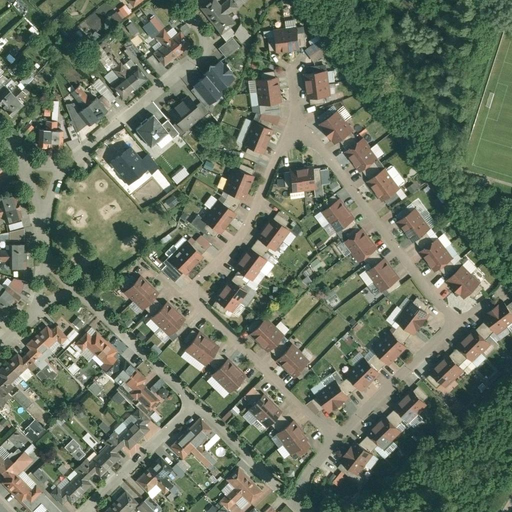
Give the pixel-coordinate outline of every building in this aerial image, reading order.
[(227,0),(221,6),(216,0),(210,0),(201,7),(211,20),(234,2),(231,0),(227,0)] [(234,2),(211,20),(221,33),(234,23),(227,14),(237,6),(234,2)] [(123,3),(111,16),(117,22),(130,9),(123,3)] [(169,21),(163,13),(158,17),(164,25),(169,21)] [(164,29),(154,16),(150,20),(160,32),(164,29)] [(132,33),(137,30),(131,22),(126,25),(132,33)] [(234,33),(241,42),(250,34),(240,22),(234,33)] [(298,27),(285,28),(288,50),(295,49),(295,47),(300,46),(298,32),(298,27)] [(285,28),(273,30),(274,35),(276,50),(281,49),(281,51),(288,50),(285,28)] [(190,44),(181,32),(172,39),(164,29),(160,32),(177,55),(190,44)] [(177,55),(160,32),(156,35),(164,45),(155,52),(165,64),(177,55)] [(305,32),(298,32),(300,46),(307,46),(305,32)] [(274,35),(267,36),(269,50),(276,50),(274,35)] [(232,37),(220,47),(227,56),(240,45),(232,37)] [(321,39),(306,48),(310,55),(325,45),(321,39)] [(107,53),(97,42),(90,48),(99,59),(103,57),(107,53)] [(325,45),(310,55),(315,61),(329,52),(325,45)] [(120,61),(111,50),(107,53),(115,64),(120,61)] [(115,64),(107,53),(103,57),(111,67),(115,64)] [(138,66),(129,72),(120,61),(115,64),(135,88),(148,78),(138,66)] [(220,62),(215,65),(210,65),(210,70),(205,74),(221,93),(219,89),(233,78),(229,73),(231,72),(225,64),(223,66),(220,62)] [(135,88),(115,64),(111,67),(121,79),(112,86),(122,99),(135,88)] [(321,65),(307,66),(308,73),(322,71),(321,65)] [(274,70),(260,72),(261,79),(275,77),(274,70)] [(322,71),(308,73),(308,78),(306,78),(307,85),(329,83),(327,70),(322,71)] [(33,77),(29,73),(17,85),(18,86),(18,85),(22,89),(33,77)] [(206,76),(195,85),(209,102),(221,93),(205,74),(206,76)] [(33,77),(22,89),(26,93),(37,81),(33,77)] [(261,79),(255,79),(257,92),(279,89),(278,82),(276,82),(275,77),(261,79)] [(329,83),(307,85),(308,93),(310,92),(311,97),(325,96),(331,95),(329,83)] [(13,93),(7,87),(0,94),(0,102),(1,104),(2,104),(4,107),(22,89),(18,85),(18,86),(13,90),(14,91),(13,93)] [(107,110),(97,97),(90,102),(89,101),(90,100),(79,85),(75,89),(98,117),(101,115),(107,110)] [(22,89),(4,107),(7,109),(6,109),(12,115),(23,104),(18,98),(19,97),(20,98),(26,93),(22,89)] [(98,117),(75,89),(71,92),(84,108),(79,112),(88,123),(89,124),(95,119),(95,120),(98,117)] [(279,89),(257,92),(258,104),(264,103),(278,101),(278,96),(280,96),(279,89)] [(112,106),(103,95),(99,99),(107,109),(112,106)] [(189,96),(184,99),(173,107),(174,108),(170,112),(177,121),(184,129),(203,114),(196,105),(189,96)] [(325,96),(311,97),(312,104),(326,102),(325,96)] [(209,112),(201,101),(196,105),(203,114),(205,116),(209,112)] [(278,101),(264,103),(265,110),(279,108),(278,101)] [(77,113),(73,103),(68,105),(67,103),(66,104),(77,132),(88,123),(79,112),(77,113)] [(330,108),(319,117),(323,122),(334,113),(330,108)] [(334,113),(323,122),(326,126),(324,127),(328,133),(346,120),(339,110),(334,113)] [(59,112),(51,112),(50,115),(53,115),(53,120),(58,121),(59,112)] [(153,114),(136,129),(151,146),(168,132),(162,124),(153,114)] [(273,122),(260,117),(257,123),(270,128),(273,122)] [(49,130),(41,129),(40,144),(50,145),(52,120),(50,120),(50,118),(48,118),(47,127),(49,127),(49,130)] [(172,125),(168,119),(162,124),(168,132),(173,138),(179,133),(172,125)] [(64,131),(56,130),(56,128),(58,128),(58,121),(53,120),(52,120),(50,145),(63,147),(64,131)] [(346,120),(328,133),(333,139),(334,138),(337,142),(340,140),(352,131),(353,130),(346,120)] [(184,129),(177,121),(172,125),(179,133),(181,135),(186,132),(184,129)] [(257,123),(252,121),(247,132),(268,141),(271,134),(269,133),(270,128),(257,123)] [(74,124),(67,127),(72,140),(78,137),(74,124)] [(352,131),(340,140),(344,145),(355,136),(352,131)] [(268,141),(247,132),(243,144),(248,146),(261,151),(263,147),(265,148),(268,141)] [(355,136),(344,145),(348,150),(359,141),(355,136)] [(359,141),(348,150),(351,154),(349,155),(353,161),(371,147),(364,138),(359,141)] [(261,151),(248,146),(245,152),(258,157),(261,151)] [(130,147),(112,162),(122,174),(122,177),(125,181),(128,181),(129,182),(133,178),(136,179),(139,178),(142,175),(144,173),(144,170),(146,168),(147,167),(141,160),(130,147)] [(371,147),(353,161),(358,167),(360,165),(363,169),(374,161),(379,157),(371,147)] [(159,166),(149,154),(141,160),(147,167),(146,168),(151,173),(159,166)] [(374,161),(363,169),(366,174),(378,166),(374,161)] [(254,168),(241,163),(238,169),(251,175),(254,168)] [(399,173),(394,166),(392,165),(387,169),(394,177),(399,173)] [(315,168),(309,169),(309,166),(302,167),(305,189),(315,188),(317,188),(316,182),(315,168)] [(378,166),(366,174),(370,179),(382,171),(378,166)] [(238,169),(233,167),(228,178),(249,187),(252,180),(249,179),(251,175),(238,169)] [(302,167),(295,168),(295,171),(290,171),(292,185),(293,191),(305,189),(302,167)] [(321,167),(315,168),(316,182),(323,181),(321,167)] [(382,171),(370,179),(373,183),(371,185),(376,191),(394,177),(387,169),(386,167),(382,171)] [(290,171),(283,172),(285,186),(292,185),(290,171)] [(405,180),(399,173),(394,177),(400,186),(405,182),(405,180)] [(271,184),(281,186),(283,176),(274,174),(271,184)] [(394,177),(376,191),(380,196),(382,195),(385,199),(396,190),(401,187),(400,186),(394,177)] [(249,187),(228,178),(223,190),(229,192),(242,197),(244,193),(246,194),(249,187)] [(323,181),(316,182),(317,188),(315,188),(316,197),(325,195),(323,181)] [(396,190),(385,199),(389,204),(400,196),(396,190)] [(242,197),(229,192),(226,198),(239,205),(242,197)] [(15,194),(0,198),(0,199),(2,206),(0,206),(0,210),(19,205),(18,202),(17,202),(15,194)] [(164,201),(168,207),(177,201),(173,194),(164,201)] [(335,194),(323,203),(327,208),(339,199),(335,194)] [(239,205),(226,198),(223,203),(234,211),(239,205)] [(223,203),(218,199),(210,209),(228,223),(233,217),(231,215),(234,211),(223,203)] [(327,208),(323,211),(330,221),(348,208),(344,202),(342,204),(339,199),(327,208)] [(19,205),(0,210),(0,215),(2,215),(2,214),(4,213),(6,221),(21,216),(19,209),(20,209),(19,205)] [(408,206),(396,214),(400,220),(412,211),(408,206)] [(348,208),(330,221),(337,231),(342,228),(353,219),(350,215),(352,214),(348,208)] [(412,211),(400,220),(404,224),(402,225),(406,231),(424,217),(416,208),(412,211)] [(228,223),(210,209),(203,219),(204,219),(207,222),(219,231),(222,227),(224,228),(228,223)] [(289,221),(277,213),(273,218),(285,226),(289,221)] [(424,217),(406,231),(410,237),(412,235),(415,239),(427,231),(431,227),(424,217)] [(285,226),(273,218),(270,222),(268,220),(264,226),(282,240),(289,230),(285,226)] [(204,219),(202,222),(199,219),(194,225),(201,231),(204,228),(203,227),(207,222),(204,219)] [(353,219),(342,228),(346,233),(357,224),(353,219)] [(22,220),(9,224),(10,229),(23,226),(22,220)] [(219,231),(207,222),(203,227),(204,228),(215,236),(219,231)] [(357,224),(346,233),(350,238),(361,229),(357,224)] [(282,240),(264,226),(259,232),(261,234),(259,238),(270,246),(275,250),(282,240)] [(24,228),(9,231),(10,240),(25,240),(24,228)] [(350,238),(345,241),(352,251),(370,238),(366,232),(364,233),(361,229),(350,238)] [(427,231),(415,239),(419,244),(430,236),(427,231)] [(430,236),(419,244),(423,249),(434,241),(430,236)] [(434,241),(423,249),(426,253),(424,255),(428,261),(446,247),(439,237),(434,241)] [(270,246),(259,238),(255,243),(266,251),(270,246)] [(370,238),(352,251),(360,261),(364,258),(376,249),(373,245),(375,243),(370,238)] [(206,249),(196,239),(191,244),(201,254),(206,249)] [(191,244),(187,240),(178,249),(194,265),(199,259),(198,258),(201,254),(191,244)] [(26,251),(26,243),(10,244),(10,252),(8,252),(8,250),(0,250),(0,247),(0,255),(26,255),(26,251)] [(266,251),(255,243),(251,248),(262,256),(266,251)] [(446,247),(428,261),(433,266),(435,265),(438,269),(439,268),(451,259),(454,257),(446,247)] [(262,256),(251,248),(248,252),(246,250),(242,256),(260,270),(267,260),(262,256)] [(194,265),(178,249),(170,258),(174,262),(184,272),(187,268),(189,270),(194,265)] [(376,249),(364,258),(368,262),(380,254),(376,249)] [(380,254),(368,262),(372,267),(383,259),(380,254)] [(26,255),(0,255),(0,261),(7,261),(7,259),(10,258),(10,266),(26,266),(26,258),(26,255)] [(260,270),(242,256),(237,262),(239,263),(236,267),(250,278),(252,279),(260,270)] [(312,261),(316,269),(324,265),(320,257),(312,261)] [(372,267),(367,271),(375,281),(393,267),(388,262),(386,263),(383,259),(372,267)] [(451,259),(439,268),(445,273),(455,264),(451,259)] [(174,262),(169,267),(179,276),(184,272),(174,262)] [(455,264),(445,273),(449,278),(460,268),(455,264)] [(460,268),(449,278),(453,282),(451,283),(456,288),(472,273),(464,264),(460,268)] [(393,267),(375,281),(382,291),(387,287),(398,279),(395,275),(397,273),(393,267)] [(250,278),(239,270),(235,275),(247,283),(250,278)] [(472,273),(456,288),(461,294),(463,292),(467,296),(469,293),(479,283),(481,282),(472,273)] [(132,275),(122,285),(127,289),(136,279),(132,275)] [(247,283),(235,275),(231,280),(243,288),(247,283)] [(12,280),(8,277),(1,285),(5,288),(8,285),(9,283),(12,280)] [(127,289),(125,291),(134,300),(150,284),(144,279),(143,280),(139,277),(136,279),(127,289)] [(25,281),(14,278),(12,280),(9,283),(21,293),(25,281)] [(398,279),(387,287),(391,293),(402,284),(398,279)] [(243,288),(231,280),(228,284),(226,282),(222,288),(240,302),(247,292),(243,288)] [(361,291),(368,301),(381,291),(374,281),(361,291)] [(479,283),(469,293),(474,298),(484,288),(479,283)] [(8,285),(5,288),(1,285),(0,284),(0,294),(12,304),(15,301),(15,302),(20,296),(8,285)] [(150,284),(134,300),(143,308),(144,307),(154,297),(157,294),(153,291),(155,289),(150,284)] [(240,302),(222,288),(218,294),(220,295),(217,299),(228,308),(233,311),(240,302)] [(12,304),(0,294),(0,309),(5,313),(10,307),(12,304)] [(425,310),(429,305),(418,296),(414,302),(425,310)] [(154,297),(144,307),(149,311),(159,301),(154,297)] [(228,308),(217,299),(213,305),(224,313),(228,308)] [(414,302),(412,300),(404,310),(422,324),(426,318),(425,317),(428,313),(425,310),(414,302)] [(159,301),(149,311),(153,316),(163,305),(159,301)] [(511,311),(507,305),(505,302),(501,305),(500,303),(494,308),(507,326),(511,322),(511,311)] [(153,316),(151,317),(160,326),(176,310),(171,305),(169,306),(165,303),(163,305),(153,316)] [(507,326),(494,308),(488,312),(490,314),(485,317),(487,319),(495,330),(497,333),(507,326)] [(176,310),(160,326),(169,334),(173,330),(183,320),(180,317),(181,315),(176,310)] [(422,324),(404,310),(397,320),(401,323),(412,332),(416,328),(417,329),(422,324)] [(79,327),(83,321),(77,316),(72,321),(79,327)] [(257,317),(247,327),(252,332),(262,321),(257,317)] [(262,321),(252,332),(255,335),(254,337),(259,342),(275,326),(266,317),(262,321)] [(495,330),(487,319),(481,325),(491,335),(495,330)] [(183,320),(173,330),(178,335),(188,325),(183,320)] [(412,332),(401,323),(397,328),(409,337),(412,332)] [(491,335),(481,325),(477,329),(487,339),(491,335)] [(47,326),(37,335),(48,346),(57,338),(61,342),(67,337),(57,326),(52,331),(47,326)] [(275,326),(259,342),(264,347),(266,345),(269,349),(279,339),(283,335),(275,326)] [(409,337),(397,328),(394,333),(404,343),(409,337)] [(192,329),(184,340),(189,344),(198,333),(192,329)] [(487,339),(477,329),(473,332),(471,331),(466,336),(482,352),(491,343),(487,339)] [(394,333),(391,330),(382,339),(398,355),(403,350),(402,348),(405,345),(404,343),(394,333)] [(96,332),(92,337),(87,332),(76,343),(83,349),(86,345),(95,353),(106,341),(96,332)] [(189,344),(186,349),(195,357),(209,339),(203,334),(202,336),(198,333),(189,344)] [(48,346),(37,335),(27,344),(32,349),(27,353),(37,364),(43,359),(39,355),(48,346)] [(482,352),(466,336),(461,341),(463,343),(459,346),(469,356),(473,360),(482,352)] [(215,343),(209,339),(195,357),(205,364),(207,361),(216,350),(217,348),(213,345),(215,343)] [(279,339),(269,349),(274,353),(284,343),(279,339)] [(398,355),(382,339),(374,348),(378,352),(388,362),(391,358),(393,360),(398,355)] [(106,341),(95,353),(104,361),(100,365),(106,371),(117,360),(112,355),(116,350),(106,341)] [(81,352),(72,343),(67,348),(77,357),(81,352)] [(284,343),(274,353),(278,358),(288,348),(284,343)] [(288,348),(278,358),(282,361),(280,363),(285,368),(301,352),(292,343),(288,348)] [(469,356),(459,346),(455,350),(464,361),(469,356)] [(216,350),(207,361),(212,365),(222,355),(216,350)] [(464,361),(455,350),(450,355),(460,365),(464,361)] [(301,352),(285,368),(291,373),(292,371),(296,375),(306,365),(310,361),(301,352)] [(388,362),(378,352),(373,356),(383,366),(388,362)] [(22,358),(18,353),(8,362),(18,374),(27,365),(31,370),(37,364),(27,353),(22,358)] [(222,355),(212,365),(216,370),(226,360),(222,355)] [(460,365),(450,355),(446,358),(445,357),(440,362),(455,378),(464,369),(460,365)] [(365,356),(356,365),(372,381),(377,376),(375,374),(379,371),(369,361),(365,356)] [(383,366),(373,356),(369,361),(379,371),(383,366)] [(136,369),(126,359),(121,364),(117,360),(106,371),(112,376),(116,372),(125,380),(136,369)] [(216,370),(212,374),(221,383),(237,367),(231,361),(230,363),(226,360),(216,370)] [(8,362),(0,369),(0,373),(2,376),(0,378),(0,383),(7,392),(13,386),(9,382),(18,374),(8,362)] [(68,367),(72,372),(79,367),(75,362),(68,367)] [(455,378),(440,362),(434,367),(436,369),(432,372),(442,382),(446,386),(455,378)] [(306,365),(296,375),(301,380),(310,370),(306,365)] [(356,365),(347,374),(349,376),(359,386),(361,388),(365,384),(366,386),(372,381),(356,365)] [(237,367),(221,383),(230,391),(234,387),(244,377),(240,374),(242,372),(237,367)] [(48,376),(41,369),(36,373),(43,381),(48,376)] [(145,378),(136,369),(125,380),(134,389),(130,393),(136,398),(138,396),(146,387),(141,382),(145,378)] [(337,370),(332,374),(336,379),(340,384),(345,380),(337,370)] [(442,382),(432,372),(428,377),(438,387),(442,382)] [(332,374),(322,381),(326,386),(336,379),(332,374)] [(359,386),(349,376),(345,380),(353,391),(359,386)] [(244,377),(234,387),(239,392),(249,382),(244,377)] [(336,379),(326,386),(340,404),(345,400),(344,398),(348,395),(340,384),(336,379)] [(353,391),(345,380),(340,384),(348,395),(353,391)] [(103,387),(94,381),(89,389),(98,395),(103,387)] [(429,395),(419,385),(414,390),(424,400),(429,395)] [(326,386),(316,394),(318,396),(326,407),(328,410),(332,407),(334,409),(340,404),(326,386)] [(158,399),(146,387),(138,396),(150,407),(158,399)] [(25,396),(19,389),(13,395),(19,402),(25,396)] [(117,390),(111,396),(119,403),(125,396),(117,390)] [(257,390),(247,400),(252,405),(262,395),(257,390)] [(424,400),(414,390),(410,394),(409,392),(404,397),(419,413),(428,404),(424,400)] [(252,405),(248,409),(257,418),(273,402),(267,397),(266,399),(262,395),(252,405)] [(318,396),(312,399),(321,411),(326,407),(318,396)] [(419,413),(404,397),(398,402),(400,404),(396,407),(406,417),(410,422),(419,413)] [(273,402),(257,418),(266,427),(270,422),(280,412),(276,409),(278,407),(273,402)] [(406,417),(396,407),(392,412),(402,422),(406,417)] [(149,419),(138,408),(133,413),(137,417),(128,426),(139,438),(148,428),(144,424),(149,419)] [(280,412),(270,422),(274,427),(284,417),(280,412)] [(402,422),(392,412),(387,416),(397,426),(402,422)] [(216,432),(201,416),(195,422),(210,437),(216,432)] [(397,426),(387,416),(384,420),(382,418),(377,423),(393,439),(401,430),(397,426)] [(34,417),(23,428),(32,438),(44,427),(34,417)] [(284,417),(274,427),(279,431),(290,422),(284,417)] [(113,431),(104,419),(99,423),(108,435),(113,431)] [(279,431),(276,433),(283,443),(301,429),(297,423),(295,425),(292,421),(279,431)] [(210,437),(195,422),(183,434),(203,454),(208,459),(212,455),(205,447),(205,444),(204,444),(210,437)] [(393,439),(377,423),(372,428),(373,430),(370,433),(380,443),(384,448),(393,439)] [(139,438),(128,426),(119,434),(115,430),(109,436),(120,447),(124,443),(129,447),(139,438)] [(301,429),(283,443),(291,453),(296,449),(307,440),(304,436),(306,435),(301,429)] [(82,435),(91,446),(97,441),(88,431),(82,435)] [(380,443),(370,433),(365,438),(375,448),(380,443)] [(183,434),(172,446),(183,457),(191,449),(200,458),(203,454),(183,434)] [(120,447),(109,436),(103,441),(107,445),(99,454),(110,465),(119,456),(115,452),(120,447)] [(64,445),(78,459),(86,452),(72,438),(64,445)] [(375,448),(365,438),(360,443),(371,452),(375,448)] [(307,440),(296,449),(300,454),(311,446),(307,440)] [(360,443),(358,442),(355,446),(353,444),(348,450),(366,464),(374,454),(371,452),(360,443)] [(19,448),(13,454),(12,452),(8,456),(13,461),(22,452),(19,448)] [(366,464),(348,450),(344,456),(346,457),(343,461),(358,474),(359,472),(366,464)] [(13,461),(2,472),(7,477),(2,481),(11,491),(12,491),(23,480),(23,479),(17,473),(31,459),(24,451),(22,452),(13,461)] [(99,454),(90,462),(86,458),(81,463),(91,474),(95,470),(100,475),(110,465),(99,454)] [(4,459),(0,455),(0,470),(2,472),(13,461),(8,456),(8,455),(4,459)] [(172,468),(160,456),(149,468),(169,488),(173,484),(164,475),(172,468)] [(179,476),(187,471),(180,460),(172,465),(179,476)] [(358,474),(343,461),(338,466),(361,484),(366,477),(359,472),(358,474)] [(67,468),(62,463),(57,468),(62,473),(67,468)] [(78,473),(70,481),(81,493),(91,484),(86,479),(91,474),(81,463),(75,469),(78,473)] [(238,466),(227,478),(234,486),(225,494),(229,498),(250,478),(238,466)] [(49,477),(39,467),(33,473),(43,483),(49,477)] [(149,468),(137,479),(148,491),(156,483),(165,492),(169,488),(149,468)] [(213,474),(201,484),(206,489),(217,480),(213,474)] [(261,490),(250,478),(229,498),(233,502),(242,493),(250,501),(261,490)] [(36,484),(32,488),(23,479),(23,480),(12,491),(11,491),(21,501),(22,500),(33,511),(42,503),(45,506),(51,500),(42,490),(36,484)] [(70,481),(61,490),(57,486),(51,492),(62,503),(67,498),(72,502),(81,493),(70,481)] [(173,491),(169,488),(165,492),(165,493),(171,499),(176,494),(173,491)] [(137,502),(126,491),(114,502),(123,511),(131,511),(129,510),(137,502)] [(229,498),(225,494),(220,500),(224,504),(229,498)] [(233,502),(229,498),(224,504),(228,508),(233,502)] [(59,511),(61,510),(51,500),(45,506),(50,511),(59,511)] [(155,511),(144,500),(138,505),(144,511),(155,511)] [(220,500),(215,505),(219,509),(224,504),(220,500)] [(123,511),(114,502),(104,511),(123,511)]
